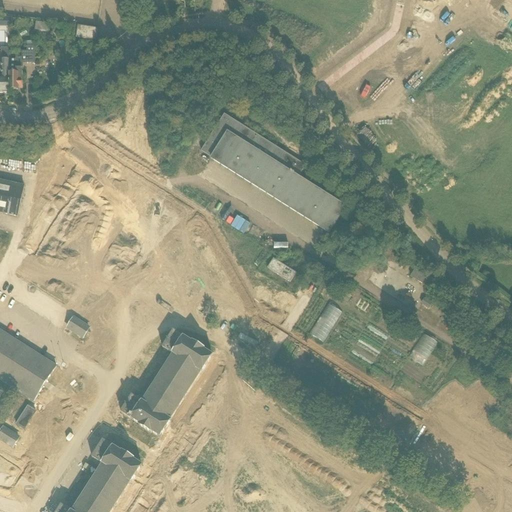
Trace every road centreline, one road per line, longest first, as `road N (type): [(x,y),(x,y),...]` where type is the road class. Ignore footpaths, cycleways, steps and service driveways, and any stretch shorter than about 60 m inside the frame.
road 1 (unclassified): [(511,317),(430,244),(266,45),(212,23)]
road 2 (unclassified): [(212,23),(166,31),(57,111),(0,117)]
